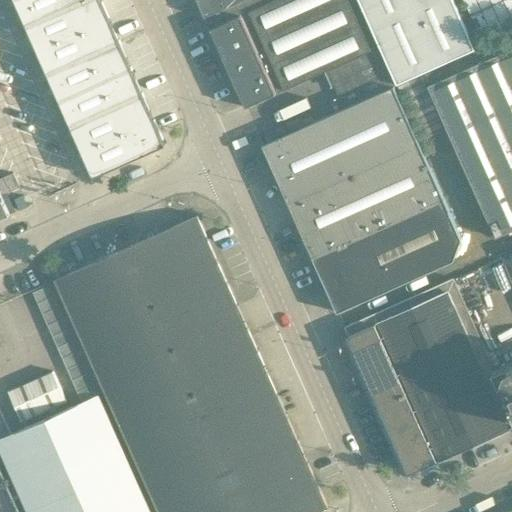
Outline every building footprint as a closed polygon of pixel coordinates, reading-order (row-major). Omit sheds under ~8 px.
[(14,0),(92,175),(93,177),(155,149),(165,144),(162,139),(163,139),(158,129),(158,127),(101,0),(14,0)] [(475,48),(453,0),(197,0),(245,107),(326,70),(343,107),(475,48)] [(511,0),(462,0),(478,35),(511,20),(511,0)] [(511,229),(511,47),(428,85),(432,94),(496,236),(511,229)] [(398,86),(428,154),(436,150),(429,135),(443,129),(420,76),(398,86)] [(461,238),(443,197),(393,86),(262,144),(337,312),(453,260),(461,238)] [(0,218),(10,214),(0,192),(0,218)] [(327,506),(255,346),(197,215),(55,279),(159,511),(311,511),(325,506),(326,507),(327,506)] [(453,277),(345,326),(344,326),(348,335),(348,336),(409,473),(509,428),(509,427),(511,425),(511,409),(494,368),(453,277)] [(511,360),(494,368),(511,409),(511,360)] [(10,387),(26,422),(70,403),(55,368),(10,387)] [(0,452),(27,511),(150,511),(98,394),(0,437),(0,452)]
